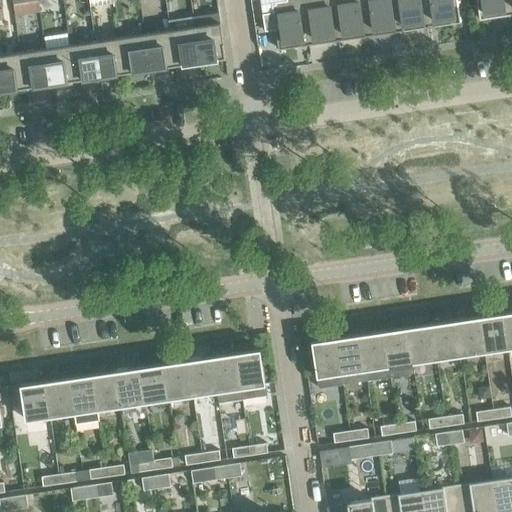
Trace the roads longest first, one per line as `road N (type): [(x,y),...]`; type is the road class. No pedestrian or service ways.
road 1 (tertiary): [(0,324),(270,284)]
road 2 (residential): [(246,120),(511,82)]
road 3 (residential): [(0,160),(246,120)]
road 4 (tertiary): [(270,284),(511,248)]
road 5 (residential): [(307,511),(270,284)]
road 6 (residential): [(246,120),(229,0)]
